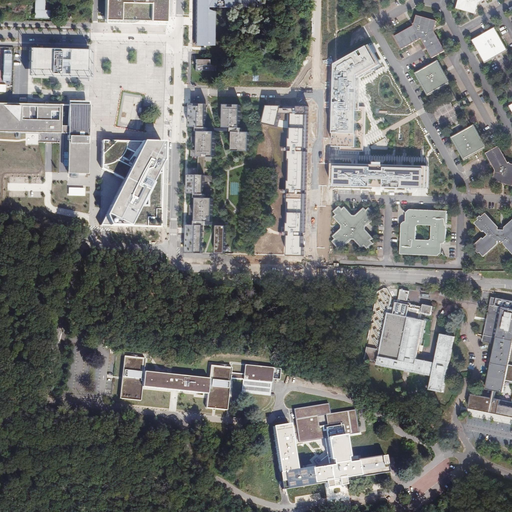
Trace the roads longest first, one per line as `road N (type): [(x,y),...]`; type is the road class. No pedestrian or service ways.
road 1 (residential): [(172,247),(84,248),(42,396),(178,416)]
road 2 (residential): [(178,416),(201,467),(233,491),(282,508),(400,493),(447,451)]
road 3 (residential): [(178,416),(264,420),(289,387),(373,411),(447,451)]
road 4 (track): [(0,470),(95,468),(233,491)]
road 5 (residential): [(511,285),(310,275)]
road 6 (residential): [(372,25),(454,171),(452,197)]
road 7 (residential): [(177,38),(0,33)]
road 8 (residential): [(172,247),(177,91)]
road 9 (residential): [(511,134),(439,1)]
road 10 (residential): [(310,275),(189,267),(176,262),(172,247)]
road 11 (residential): [(318,93),(177,91)]
road 12 (residential): [(313,197),(452,197)]
